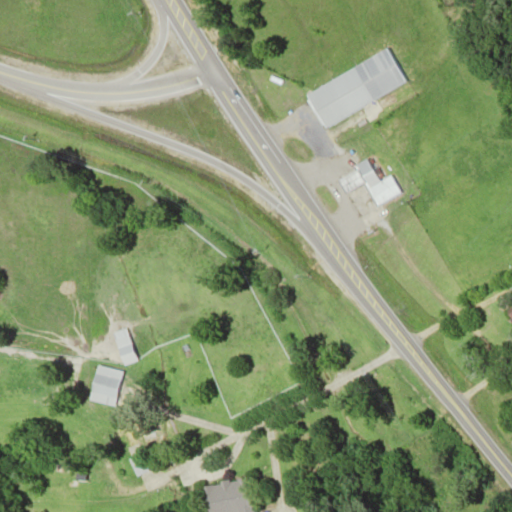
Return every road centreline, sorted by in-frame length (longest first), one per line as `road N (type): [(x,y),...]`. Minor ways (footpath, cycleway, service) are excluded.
road 1 (secondary): [(511,478),(342,267),(208,73)]
road 2 (secondary): [(0,74),(234,174),(342,267)]
road 3 (secondary): [(208,73),(102,93),(0,72)]
road 4 (secondary): [(155,0),(156,42),(142,67),(89,92)]
